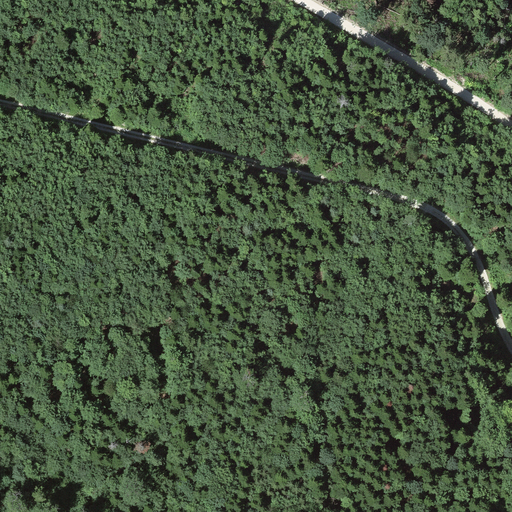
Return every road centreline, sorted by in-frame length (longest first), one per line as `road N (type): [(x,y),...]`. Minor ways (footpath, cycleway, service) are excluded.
road 1 (track): [(0,103),(435,210),(483,270),(511,350)]
road 2 (track): [(511,126),(306,0)]
